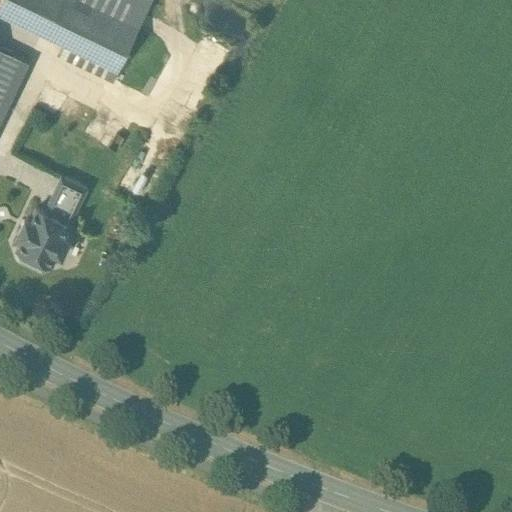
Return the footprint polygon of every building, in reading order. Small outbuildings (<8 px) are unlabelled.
[(57,4),(49,0),(0,0),(0,11),(43,32),(57,4)] [(151,0),(49,0),(57,4),(133,39),(151,0)] [(133,39),(57,4),(43,32),(43,34),(118,70),(133,39)] [(0,123),(29,61),(0,46),(0,123)] [(120,187),(147,199),(170,150),(144,137),(120,187)] [(87,187),(62,175),(45,210),(70,222),(87,187)] [(45,210),(37,206),(31,218),(29,217),(25,218),(19,231),(20,235),(22,236),(17,247),(18,248),(17,250),(20,258),(27,261),(35,258),(36,257),(52,264),(58,253),(60,254),(64,253),(70,240),(69,236),(67,235),(72,223),(70,222),(45,210)]
